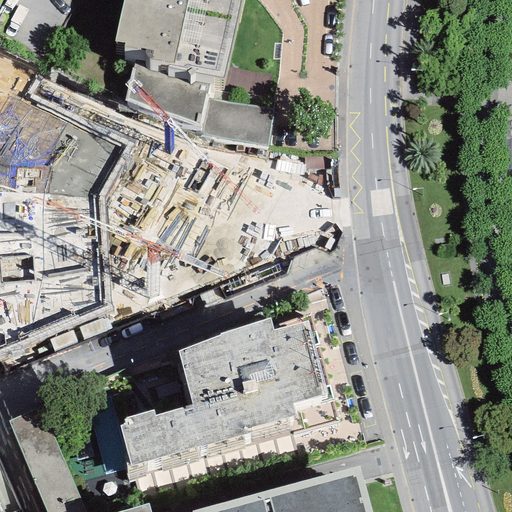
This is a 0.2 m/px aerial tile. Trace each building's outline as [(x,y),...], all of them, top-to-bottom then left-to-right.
[(122,0),(114,41),(124,43),(124,46),(145,49),(144,53),(150,60),(168,64),(167,68),(187,71),(190,77),(194,73),(223,78),(240,0),(122,0)] [(208,85),(133,64),(123,100),(199,124),(205,98),(208,85)] [(100,195),(125,146),(0,79),(0,348),(109,308),(100,195)] [(274,110),(205,98),(199,124),(203,125),(200,133),(266,147),(274,110)] [(328,394),(307,321),(273,330),(270,319),(220,333),(221,337),(177,350),(192,405),(154,416),(153,410),(124,418),(126,424),(120,425),(132,467),(288,422),(287,418),(294,416),(291,404),(328,394)] [(84,511),(40,406),(9,422),(46,511),(84,511)] [(371,511),(360,465),(192,511),(371,511)]
